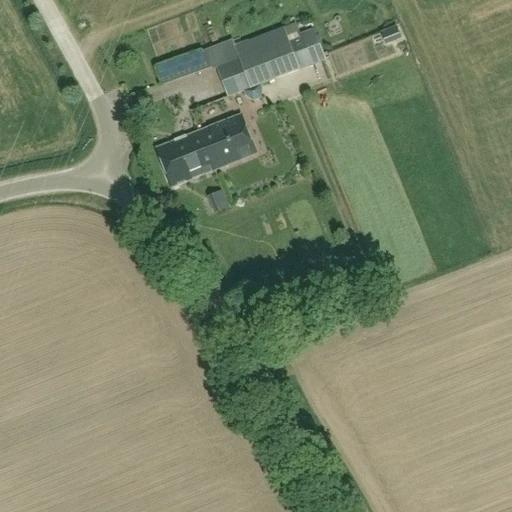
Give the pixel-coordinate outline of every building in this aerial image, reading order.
[(396,26),(380,33),(385,45),(401,39),(396,26)] [(261,85),(326,61),(315,30),(289,40),(285,29),(236,47),(241,58),(228,63),(222,47),(205,53),(213,74),(220,72),(229,97),(245,91),(261,85)] [(262,99),(263,91),(261,85),(245,91),(247,98),(253,102),(262,99)] [(258,154),(243,115),(158,148),(173,187),(258,154)] [(222,190),(208,196),(215,214),(230,208),(222,190)]
